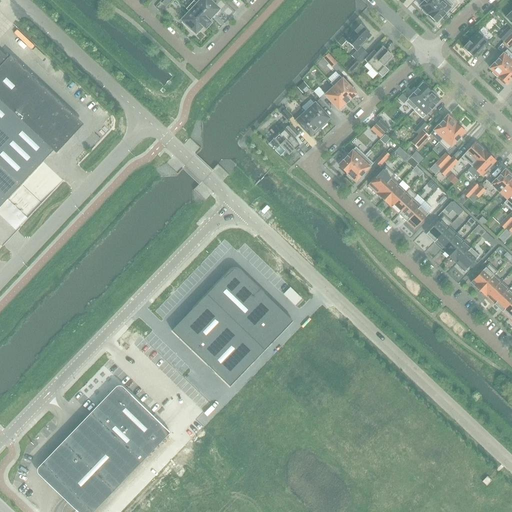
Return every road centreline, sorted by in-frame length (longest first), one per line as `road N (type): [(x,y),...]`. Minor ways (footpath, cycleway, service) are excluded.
road 1 (residential): [(511,357),(309,165),(427,51)]
road 2 (unclassified): [(231,200),(511,467)]
road 3 (residential): [(0,443),(231,200)]
road 4 (unclassified): [(148,121),(0,279)]
road 5 (residential): [(133,0),(200,61),(263,0)]
road 6 (unclassified): [(18,0),(148,121)]
